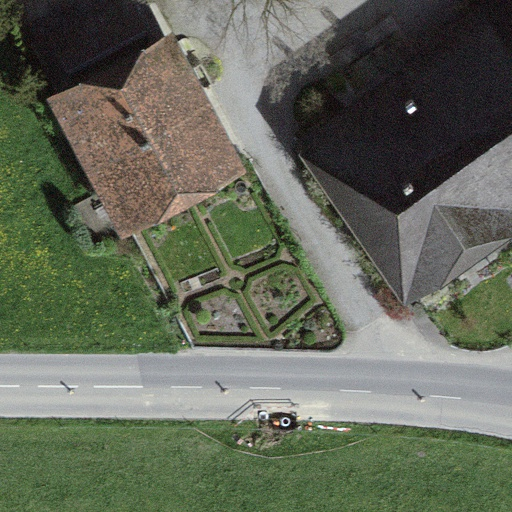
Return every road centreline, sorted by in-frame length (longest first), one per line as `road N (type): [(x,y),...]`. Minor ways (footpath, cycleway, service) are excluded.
road 1 (secondary): [(0,394),(454,401),(511,416)]
road 2 (track): [(174,0),(216,42),(391,323),(397,400)]
road 3 (track): [(254,101),(424,0)]
